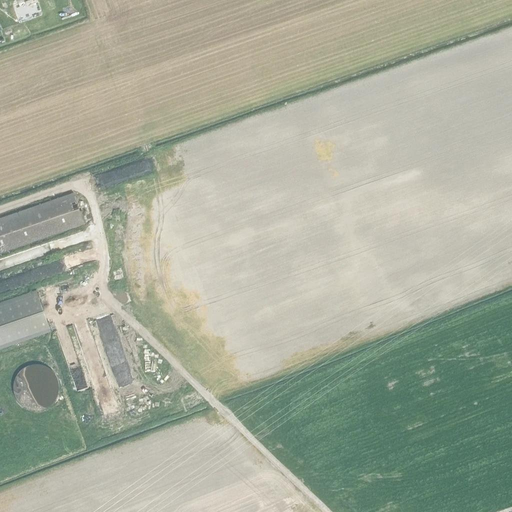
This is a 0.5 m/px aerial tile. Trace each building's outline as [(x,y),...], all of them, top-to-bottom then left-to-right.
[(140,176),(162,169),(157,154),(134,161),(140,176)] [(0,216),(0,252),(84,227),(74,194),(0,216)] [(0,348),(50,331),(36,291),(0,303),(0,348)] [(38,365),(26,367),(23,374),(24,386),(20,387),(18,391),(20,392),(18,395),(19,402),(32,408),(48,407),(56,390),(55,378),(52,377),(53,375),(47,372),(46,369),(38,365)] [(164,377),(149,378),(150,393),(164,392),(164,377)]
